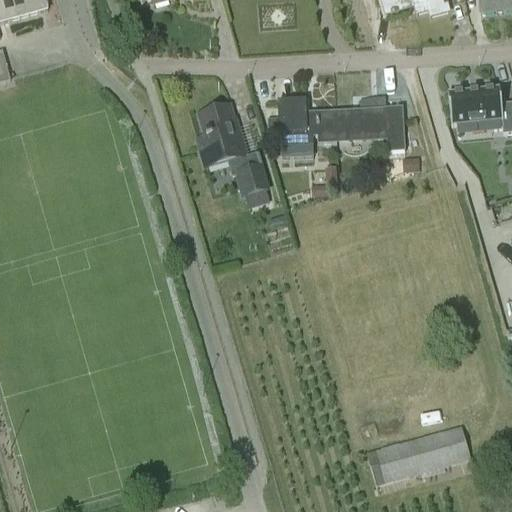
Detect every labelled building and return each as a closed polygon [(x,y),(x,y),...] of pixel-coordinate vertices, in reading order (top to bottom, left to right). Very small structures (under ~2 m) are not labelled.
[(0,0),(0,27),(3,27),(48,15),(43,0),(0,0)] [(150,0),(153,8),(182,0),(186,0),(187,2),(193,0),(150,0)] [(413,0),(381,0),(386,17),(413,9),(416,9),(413,0)] [(413,0),(416,9),(413,9),(416,17),(427,14),(429,20),(450,15),(446,0),(413,0)] [(511,0),(478,0),(480,17),(511,14),(511,0)] [(0,56),(0,86),(10,84),(2,55),(0,56)] [(511,137),(511,107),(501,108),(499,92),(447,98),(451,130),(501,124),(502,138),(511,137)] [(335,115),(337,147),(387,145),(387,157),(405,156),(403,112),(386,113),(385,102),(371,103),(371,113),(335,115)] [(337,147),(335,115),(306,117),(305,105),(278,107),(278,122),(267,123),(268,140),(280,139),(281,152),(313,150),(312,141),(317,141),(318,148),(337,147)] [(244,161),(229,111),(200,119),(207,142),(199,145),(207,172),(226,166),(231,180),(236,179),(243,201),(245,200),(265,195),(268,194),(257,157),(244,161)] [(407,177),(418,176),(418,163),(407,164),(407,177)] [(325,174),(325,192),(326,199),(336,199),(335,174),(325,174)] [(313,192),(313,203),(326,202),(326,199),(325,192),(313,192)] [(269,208),(265,195),(245,200),(248,214),(269,208)] [(376,490),(470,464),(461,432),(366,458),(376,490)] [(234,459),(233,460),(223,462),(225,472),(235,470),(236,470),(234,459)]
